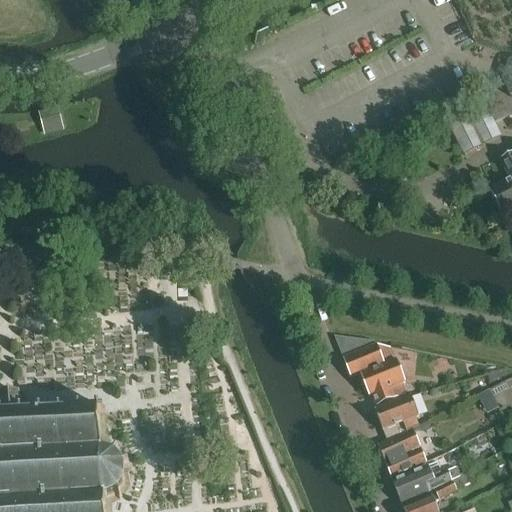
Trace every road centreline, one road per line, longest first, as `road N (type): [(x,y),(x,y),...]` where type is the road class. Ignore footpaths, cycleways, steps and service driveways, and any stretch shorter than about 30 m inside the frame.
road 1 (unclassified): [(303,292),(218,91),(181,25)]
road 2 (unknown): [(409,0),(437,39),(431,61),(386,96),(333,107),(298,97),(278,79)]
road 3 (residential): [(386,511),(303,292)]
road 4 (tertiary): [(0,80),(76,72),(181,25)]
road 5 (unknown): [(258,50),(370,0)]
